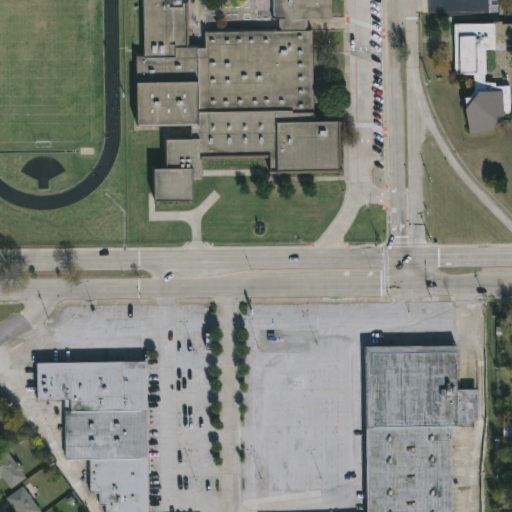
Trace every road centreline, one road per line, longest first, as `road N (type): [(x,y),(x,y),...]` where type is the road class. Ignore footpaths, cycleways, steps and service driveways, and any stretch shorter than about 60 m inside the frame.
road 1 (secondary): [(400,258),(0,262)]
road 2 (secondary): [(0,290),(281,288)]
road 3 (tertiary): [(395,13),(400,258)]
road 4 (tertiary): [(417,258),(412,13)]
road 5 (tertiary): [(225,289),(229,511)]
road 6 (secondary): [(511,227),(442,145),(413,76)]
